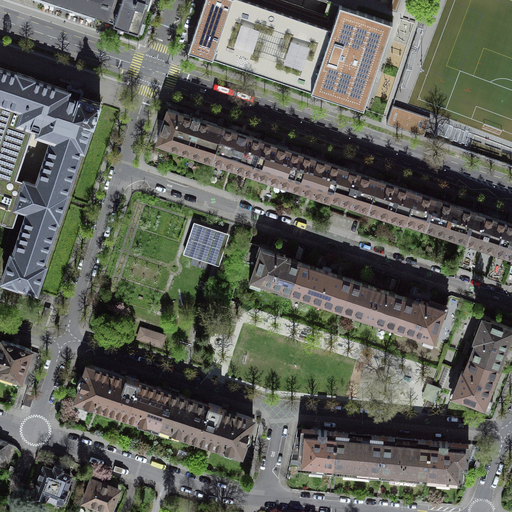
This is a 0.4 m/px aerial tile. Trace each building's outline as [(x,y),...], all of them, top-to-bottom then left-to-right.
[(44,0),(64,7),(93,16),(93,17),(94,18),(95,16),(114,22),(114,25),(138,33),(149,2),(149,0),(44,0)] [(189,50),(314,91),(334,30),(317,24),(243,0),(205,0),(199,19),(189,50)] [(424,0),(413,29),(428,35),(440,0),(424,0)] [(346,54),(333,93),(365,103),(373,78),(380,81),(387,83),(402,37),(371,26),(360,58),(346,54)] [(0,218),(12,222),(18,205),(28,209),(13,253),(11,253),(2,279),(36,290),(45,264),(42,263),(57,219),(58,219),(67,192),(66,192),(81,148),(83,149),(91,125),(93,126),(101,103),(80,96),(82,90),(68,86),(66,89),(24,75),(0,67),(0,218)] [(212,159),(223,127),(199,119),(199,118),(196,117),(193,116),(192,117),(168,109),(157,141),(212,159)] [(379,109),(375,119),(382,121),(385,111),(379,109)] [(400,122),(398,127),(439,140),(440,138),(442,133),(421,126),(422,125),(401,118),(400,122)] [(252,172),(262,140),(242,133),(223,127),(212,159),(252,172)] [(291,185),(301,153),(282,147),(262,140),(252,172),(291,185)] [(330,198),(341,166),(321,160),(301,153),(291,185),(330,198)] [(368,209),(378,179),(359,172),(341,166),(330,198),(331,198),(331,196),(368,209)] [(397,185),(378,179),(368,209),(405,221),(415,191),(397,185)] [(426,226),(436,198),(425,194),(415,191),(405,221),(406,221),(406,220),(426,226)] [(446,201),(436,198),(426,226),(446,233),(456,204),(446,201)] [(466,208),(456,204),(446,233),(466,240),(476,211),(466,208)] [(498,218),(476,211),(466,240),(496,250),(505,221),(498,218)] [(511,223),(505,221),(496,250),(486,278),(511,286),(511,223)] [(194,222),(184,250),(214,260),(223,231),(209,226),(194,222)] [(290,293),(300,261),(290,258),(285,256),(285,254),(281,253),(249,242),(243,261),(255,265),(249,283),(259,286),(261,282),(280,288),(279,290),(290,293)] [(342,309),(352,279),(330,271),(331,270),(327,269),(323,268),(323,269),(300,261),(290,293),(290,294),(291,291),(342,309)] [(394,328),(405,296),(382,289),(383,288),(379,286),(375,285),(375,286),(352,279),(342,309),(394,326),(393,328),(394,328)] [(420,301),(405,296),(394,328),(404,332),(405,329),(423,336),(422,340),(433,344),(445,307),(425,300),(421,299),(420,301)] [(470,355),(501,367),(505,358),(503,357),(510,338),(511,339),(511,326),(482,316),(475,334),(473,339),(476,340),(470,355)] [(141,328),(138,337),(157,343),(159,339),(160,334),(141,328)] [(17,344),(3,340),(0,347),(0,371),(21,379),(30,353),(31,349),(17,344)] [(30,353),(21,379),(30,382),(39,356),(30,353)] [(498,377),(501,367),(470,355),(464,371),(462,370),(460,375),(453,393),(489,407),(493,397),(488,395),(495,377),(498,377)] [(126,415),(138,379),(125,375),(125,376),(121,375),(87,364),(84,375),(83,375),(81,376),(80,377),(79,378),(78,379),(72,377),(63,402),(74,405),(76,399),(82,401),(84,405),(91,407),(94,405),(126,415)] [(139,380),(138,379),(126,415),(137,419),(137,422),(158,429),(170,391),(166,390),(163,389),(162,388),(161,387),(160,386),(159,386),(158,386),(157,386),(156,386),(155,386),(138,381),(139,380)] [(425,389),(422,397),(435,402),(439,403),(444,389),(427,382),(425,389)] [(174,393),(170,391),(158,429),(178,436),(181,433),(197,439),(209,403),(209,402),(208,404),(186,396),(185,396),(185,395),(184,394),(183,394),(182,394),(181,393),(180,393),(179,394),(178,394),(174,393)] [(222,407),(209,403),(197,439),(222,447),(224,451),(231,453),(234,451),(241,453),(245,442),(246,441),(247,441),(248,440),(249,439),(250,438),(250,437),(251,436),(251,435),(251,433),(251,432),(250,431),(250,430),(249,429),(253,418),(224,408),(222,408),(222,407)] [(333,469),(336,431),(327,430),(318,429),(315,429),(302,428),(298,465),(310,466),(311,463),(321,464),(321,467),(333,469)] [(351,432),(336,431),(333,469),(344,470),(344,467),(368,469),(368,472),(379,473),(383,435),(368,434),(368,436),(353,435),(351,435),(351,432)] [(398,437),(383,435),(379,473),(391,474),(391,471),(415,473),(415,476),(426,477),(430,440),(415,438),(414,441),(413,441),(398,439),(398,437)] [(0,460),(3,461),(4,458),(8,459),(12,446),(8,445),(9,442),(0,439),(0,460)] [(439,441),(430,440),(426,477),(438,479),(438,475),(449,476),(449,480),(461,481),(462,465),(466,466),(468,444),(452,442),(448,442),(448,441),(439,441)] [(52,467),(42,463),(36,478),(30,494),(46,500),(47,498),(66,505),(70,494),(72,495),(79,477),(64,471),(65,468),(53,463),(52,467)] [(91,476),(80,503),(102,511),(113,511),(123,489),(106,482),(91,476)]
